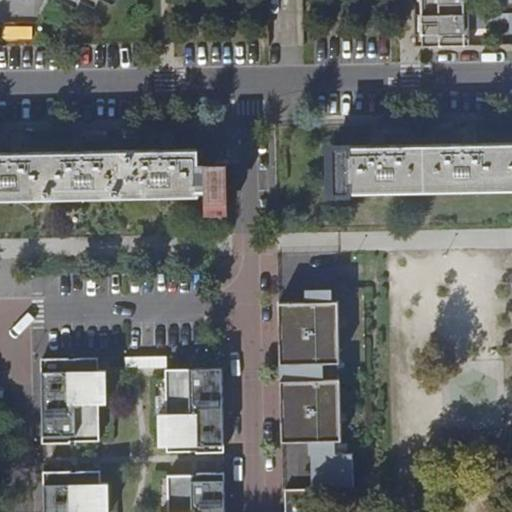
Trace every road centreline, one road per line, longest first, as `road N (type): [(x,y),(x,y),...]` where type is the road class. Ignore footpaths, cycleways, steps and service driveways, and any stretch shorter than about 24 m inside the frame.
road 1 (residential): [(25,511),(22,311),(243,306)]
road 2 (residential): [(248,79),(511,75)]
road 3 (residential): [(0,83),(248,79)]
road 4 (residential): [(248,79),(251,278),(243,306)]
road 5 (residential): [(243,306),(247,511)]
